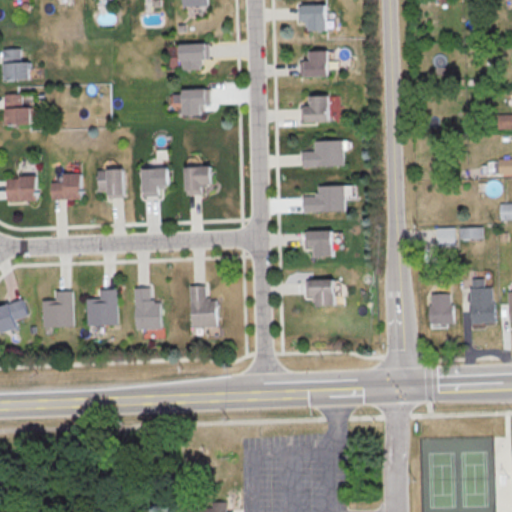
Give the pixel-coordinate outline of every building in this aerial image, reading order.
[(325,29),(325,3),(296,4),(297,20),(305,20),(306,30),(325,29)] [(179,69),(200,68),(199,59),(205,59),(204,42),(178,43),(179,69)] [(28,61),(19,61),(19,47),(2,48),(3,79),(28,78),(28,61)] [(327,76),(327,50),(306,50),(306,60),(299,60),(299,76),(327,76)] [(204,87),(181,88),(182,114),(200,114),(199,104),(204,104),(204,87)] [(4,93),(5,124),(30,123),(29,105),(21,106),(21,93),(4,93)] [(328,121),(328,95),(307,94),(307,105),(300,105),(300,120),(328,121)] [(302,166),(346,165),(345,139),(314,140),(314,150),(302,150),(302,166)] [(511,158),(499,158),(499,172),(511,172),(511,158)] [(203,193),(203,183),(216,182),(216,166),(184,166),(185,194),(203,193)] [(159,184),(172,184),(171,167),(141,168),(142,195),(160,195),(159,184)] [(127,195),(126,168),(97,168),(97,191),(108,191),(109,195),(127,195)] [(50,181),(50,199),(84,198),(84,173),(64,173),(64,181),(50,181)] [(6,200),(40,199),(40,175),(6,176),(6,200)] [(348,210),(347,184),(317,185),(317,195),(303,195),(304,211),(348,210)] [(500,219),(511,218),(511,201),(500,202),(500,219)] [(455,227),(437,227),(437,244),(455,244),(455,227)] [(338,229),(305,230),(305,246),(313,246),(313,256),(339,255),(338,229)] [(492,302),(492,286),(486,286),(485,277),(471,278),(472,321),(499,320),(499,302),(492,302)] [(341,304),(340,279),(307,280),(307,295),(316,294),(317,305),(341,304)] [(208,284),(190,285),(191,327),(219,326),(219,297),(208,298),(208,284)] [(162,298),(152,299),(152,286),(134,287),(135,328),(163,328),(162,298)] [(87,325),(119,323),(118,288),(100,289),(100,297),(86,298),(87,325)] [(42,300),(43,326),(74,325),(73,290),(55,290),(55,299),(42,300)] [(448,327),(448,321),(456,321),(455,292),(430,293),(431,327),(448,327)] [(0,329),(1,332),(23,325),(15,301),(0,305),(0,329)] [(166,511),(166,509),(214,506),(213,501),(228,500),(229,511),(238,511),(166,511)]
